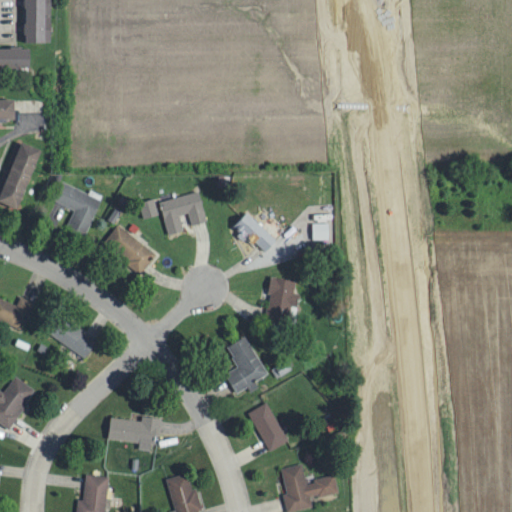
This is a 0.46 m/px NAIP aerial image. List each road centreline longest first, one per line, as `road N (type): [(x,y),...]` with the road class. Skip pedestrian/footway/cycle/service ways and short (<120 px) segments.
road 1 (tertiary): [(421,511),(420,285),(358,85),(355,0)]
road 2 (residential): [(33,511),(37,465),(53,438),(151,342)]
road 3 (residential): [(151,342),(213,440),(239,511)]
road 4 (residential): [(151,342),(85,289),(0,249)]
